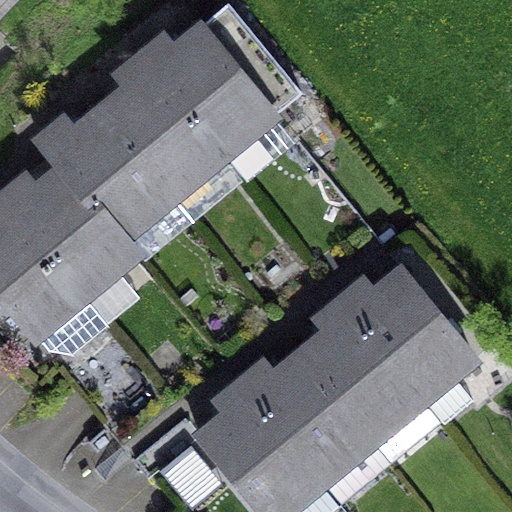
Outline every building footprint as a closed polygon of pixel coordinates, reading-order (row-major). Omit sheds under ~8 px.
[(0,0),(0,17),(16,0),(0,0)] [(166,38),(142,57),(225,158),(227,157),(220,148),(238,133),(253,135),(275,117),(302,95),(229,5),(175,50),(166,38)] [(204,175),(225,158),(142,57),(119,77),(128,88),(102,110),(175,199),(176,198),(169,190),(188,174),(204,175)] [(154,217),(175,199),(102,110),(74,132),(65,121),(42,140),(64,167),(137,256),(139,255),(119,231),(138,215),(154,217)] [(227,157),(245,180),(295,141),(275,117),(253,135),(238,133),(220,148),(227,157)] [(137,256),(145,265),(245,182),(225,158),(204,175),(188,174),(169,190),(176,198),(175,199),(154,217),(138,215),(119,231),(139,255),(137,256)] [(137,256),(64,167),(37,189),(27,178),(4,196),(80,289),(101,272),(116,273),(137,256)] [(71,356),(108,326),(87,297),(80,289),(4,196),(0,200),(0,293),(50,352),(71,356)] [(454,378),(475,360),(402,271),(375,293),(365,282),(342,301),(425,401),(446,426),(474,402),(454,378)] [(328,332),(301,354),(375,443),(394,466),(442,426),(423,403),(425,401),(342,301),(319,320),(328,332)] [(265,364),(242,383),(325,484),(344,507),(392,467),(373,444),(375,443),(301,354),(274,376),(265,364)] [(322,486),(325,484),(242,383),(218,402),(228,414),(201,436),(263,511),(337,511),(341,509),(322,486)]
